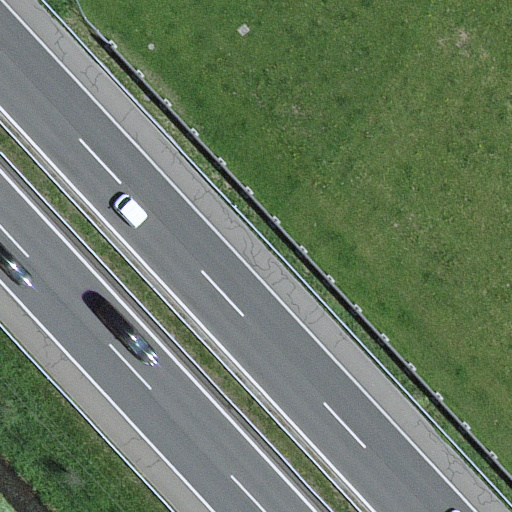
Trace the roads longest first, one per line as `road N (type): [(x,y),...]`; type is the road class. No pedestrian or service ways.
road 1 (motorway): [(421,511),(0,57)]
road 2 (motorway): [(0,229),(261,511)]
